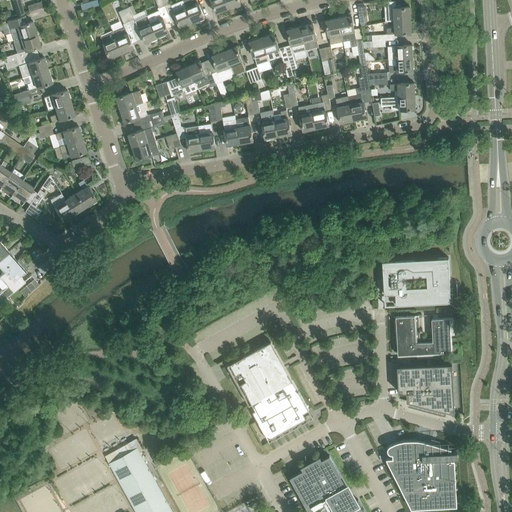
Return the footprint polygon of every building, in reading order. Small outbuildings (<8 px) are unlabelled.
[(11,0),(17,16),(24,13),(19,0),(11,0)] [(99,0),(97,0),(91,2),(81,5),(82,10),(101,5),(99,0)] [(157,11),(148,15),(157,38),(169,32),(163,18),(168,15),(161,0),(155,0),(158,7),(158,8),(159,10),(157,11)] [(161,0),(168,15),(174,13),(180,28),(192,23),(186,7),(182,0),(171,5),(170,3),(168,0),(161,0)] [(186,7),(192,23),(205,17),(197,0),(183,0),(186,7)] [(211,0),(212,4),(216,13),(228,9),(224,0),(211,0)] [(224,0),(228,9),(241,4),(239,0),(224,0)] [(394,21),(411,20),(410,7),(396,7),(396,1),(384,2),(385,21),(394,21)] [(41,2),(27,6),(29,12),(43,7),(41,2)] [(133,5),(124,9),(129,21),(133,30),(139,28),(145,43),(157,38),(148,15),(147,15),(145,10),(136,14),(133,5)] [(3,11),(5,18),(11,16),(9,9),(3,11)] [(124,9),(118,11),(124,23),(129,21),(124,9)] [(338,17),(343,41),(350,40),(350,41),(351,47),(357,46),(361,67),(367,65),(364,47),(363,42),(363,40),(357,41),(351,15),(338,17)] [(0,31),(2,30),(4,35),(11,33),(13,41),(37,34),(33,21),(24,24),(21,16),(7,21),(8,23),(6,23),(0,24),(0,31)] [(338,17),(326,20),(330,44),(336,43),(336,42),(343,41),(338,17)] [(411,20),(394,21),(394,28),(387,28),(387,34),(412,33),(411,20)] [(313,23),(300,26),(305,50),(306,50),(312,48),(319,47),(313,23)] [(125,25),(112,31),(122,53),(134,48),(125,25)] [(291,45),(285,46),(285,47),(287,57),(294,55),(295,59),(308,56),(306,50),(305,50),(300,26),(287,29),(290,39),(291,45)] [(112,31),(106,33),(100,36),(110,58),(122,53),(112,31)] [(274,33),(262,37),(267,54),(269,61),(276,59),(281,57),(282,58),(284,66),(289,64),(287,57),(285,47),(279,48),(274,33)] [(0,64),(4,63),(5,64),(27,57),(25,51),(40,46),(37,34),(13,41),(17,53),(2,58),(3,59),(0,59),(0,64)] [(249,41),(252,51),(257,65),(263,63),(269,61),(267,54),(262,37),(249,41)] [(389,60),(396,59),(413,58),(412,45),(388,46),(389,60)] [(236,46),(224,51),(230,67),(231,66),(237,64),(239,71),(245,69),(236,46)] [(331,46),(325,48),(327,60),(329,69),(330,74),(343,71),(342,67),(336,68),(334,59),(333,59),(331,46)] [(319,49),(321,61),(327,60),(325,48),(319,49)] [(234,76),(231,66),(230,67),(224,51),(212,55),(218,71),(212,73),(213,76),(217,84),(223,98),(225,97),(227,92),(222,81),(234,76)] [(27,57),(5,64),(6,69),(18,66),(22,78),(23,78),(28,77),(48,70),(44,57),(29,62),(27,57)] [(413,58),(396,59),(396,66),(389,66),(389,72),(414,71),(413,58)] [(200,60),(188,66),(198,89),(210,83),(212,86),(217,84),(213,76),(212,73),(207,75),(200,60)] [(360,87),(347,90),(349,97),(353,120),(366,117),(364,108),(363,102),(372,100),(371,90),(370,84),(369,79),(368,73),(367,65),(361,67),(362,76),(358,77),(360,87)] [(167,81),(161,83),(165,96),(171,94),(172,96),(185,90),(186,94),(198,89),(188,66),(176,71),(179,77),(167,81)] [(257,67),(251,69),(256,81),(262,79),(257,67)] [(246,71),(250,83),(256,81),(251,69),(246,71)] [(12,95),(16,100),(29,96),(38,93),(37,87),(52,82),(48,70),(28,77),(23,78),(24,83),(27,84),(25,85),(26,90),(12,95)] [(161,83),(155,85),(159,98),(165,96),(161,83)] [(398,90),(399,97),(415,96),(414,83),(390,84),(390,91),(398,90)] [(287,85),(289,94),(291,107),(298,105),(293,84),(287,85)] [(326,86),(328,94),(329,98),(335,97),(332,84),(326,86)] [(53,101),(55,108),(71,103),(67,90),(44,97),(46,103),(53,101)] [(116,97),(121,110),(136,105),(136,104),(143,102),(141,96),(142,96),(140,90),(116,97)] [(268,91),(262,93),(263,101),(270,100),(268,91)] [(260,92),(250,95),(254,114),(260,112),(258,100),(261,99),(260,92)] [(289,94),(283,95),(286,108),(291,107),(289,94)] [(323,102),(311,105),(316,128),(329,125),(325,109),(331,108),(329,98),(328,94),(322,96),(323,102)] [(243,103),(246,102),(248,114),(254,114),(250,95),(242,96),(243,103)] [(29,96),(16,100),(19,105),(30,102),(29,96)] [(381,105),(391,105),(391,110),(416,109),(415,96),(399,97),(381,98),(381,105)] [(167,100),(172,115),(179,112),(174,97),(167,100)] [(336,99),(339,113),(341,123),(353,120),(349,97),(341,98),(336,99)] [(220,102),(213,104),(216,121),(223,120),(222,118),(221,107),(225,106),(225,101),(220,102)] [(71,103),(55,108),(57,114),(50,116),(52,122),(75,115),(71,103)] [(204,109),(209,108),(211,122),(216,121),(213,104),(204,106),(204,109)] [(124,122),(147,115),(145,109),(138,111),(136,105),(121,110),(124,122)] [(298,107),(301,121),(303,131),(316,128),(311,105),(298,107)] [(282,119),(275,120),(278,136),(291,133),(286,110),(280,111),(282,119)] [(150,114),(147,115),(149,122),(163,117),(164,117),(162,111),(161,111),(150,114)] [(172,118),(177,133),(179,139),(185,137),(187,137),(185,128),(185,127),(181,126),(177,114),(171,115),(172,118)] [(261,115),(263,129),(265,139),(278,136),(275,120),(268,122),(266,114),(261,115)] [(244,118),(235,119),(236,120),(240,143),(253,141),(251,131),(249,117),(244,118)] [(223,122),(225,136),(227,146),(240,143),(236,120),(223,122)] [(50,123),(37,127),(39,133),(52,129),(50,123)] [(211,124),(198,126),(201,150),(215,148),(211,124)] [(55,134),(57,140),(60,146),(82,139),(78,126),(55,134)] [(198,126),(185,128),(187,137),(189,152),(201,150),(198,126)] [(128,134),(132,147),(156,140),(153,131),(155,131),(154,127),(151,127),(128,134)] [(52,129),(39,133),(35,134),(37,139),(53,134),(52,129)] [(175,147),(173,142),(179,140),(179,139),(177,133),(166,136),(170,149),(175,147)] [(1,140),(0,141),(0,142),(10,150),(16,142),(12,139),(5,134),(1,140)] [(82,139),(60,146),(54,148),(58,159),(63,158),(63,159),(86,151),(82,139)] [(156,140),(132,147),(136,160),(159,152),(156,140)] [(27,142),(23,147),(27,149),(24,153),(33,159),(35,155),(33,153),(36,148),(27,142)] [(27,149),(23,147),(18,155),(21,158),(24,153),(27,149)] [(88,156),(75,160),(71,161),(74,168),(77,166),(78,167),(90,163),(88,156)] [(45,170),(49,165),(40,159),(37,164),(45,170)] [(3,160),(0,164),(0,184),(1,186),(0,187),(0,188),(11,172),(4,167),(7,163),(3,160)] [(90,163),(78,167),(79,172),(92,168),(90,163)] [(11,172),(0,188),(2,186),(5,188),(2,192),(10,197),(23,180),(25,177),(13,168),(11,172)] [(41,187),(47,191),(50,186),(52,187),(55,183),(49,174),(41,187)] [(23,180),(10,197),(18,203),(20,199),(23,201),(21,205),(25,200),(32,190),(32,189),(33,188),(23,180)] [(82,189),(76,193),(85,207),(96,200),(83,180),(78,183),(82,189)] [(30,204),(25,211),(35,219),(40,211),(35,207),(40,199),(42,196),(45,193),(40,189),(30,204)] [(32,190),(25,200),(30,204),(40,189),(37,193),(32,190)] [(61,193),(55,197),(50,200),(51,202),(50,203),(51,204),(52,204),(63,221),(74,214),(65,200),(61,193)] [(76,193),(65,200),(74,214),(85,207),(76,193)] [(0,258),(1,257),(9,251),(7,249),(9,247),(2,239),(0,240),(0,258)] [(1,257),(0,258),(0,268),(4,272),(0,275),(11,266),(17,260),(9,251),(1,257)] [(383,261),(385,305),(396,305),(451,302),(449,257),(383,261)] [(26,270),(24,268),(26,266),(19,259),(17,260),(11,266),(0,275),(0,276),(8,285),(0,292),(0,295),(4,300),(25,281),(20,276),(26,270)] [(25,286),(30,291),(35,287),(30,282),(25,286)] [(396,316),(397,335),(419,334),(418,316),(419,316),(419,315),(396,316)] [(450,318),(432,319),(433,336),(451,335),(450,318)] [(419,334),(397,335),(397,336),(393,336),(394,351),(398,351),(398,354),(434,353),(433,338),(433,339),(419,339),(419,334)] [(451,335),(433,336),(433,339),(433,338),(434,353),(452,352),(451,335)] [(227,365),(248,403),(291,380),(271,342),(264,346),(263,345),(230,364),(232,367),(230,368),(228,365),(227,365)] [(397,366),(399,392),(407,391),(407,401),(418,404),(455,413),(452,363),(397,366)] [(291,380),(248,403),(249,405),(252,404),(255,410),(253,411),(268,439),(306,418),(303,413),(309,410),(292,379),(291,380)] [(127,443),(105,456),(109,463),(136,511),(173,511),(162,491),(140,452),(140,451),(142,450),(136,438),(127,443)] [(395,443),(390,445),(389,446),(388,446),(388,447),(388,448),(387,449),(387,450),(388,450),(388,451),(388,452),(389,452),(389,453),(390,453),(391,454),(392,454),(393,454),(393,458),(386,458),(386,459),(390,459),(390,460),(389,460),(389,464),(394,464),(394,475),(397,474),(397,475),(397,480),(402,480),(402,490),(405,490),(405,491),(405,496),(409,495),(410,506),(416,505),(416,507),(417,508),(417,509),(418,509),(419,509),(420,510),(421,510),(422,509),(423,509),(424,508),(424,507),(425,507),(425,506),(425,505),(460,503),(460,502),(454,503),(452,458),(458,458),(458,452),(451,452),(451,450),(452,448),(439,445),(440,443),(435,441),(434,445),(430,444),(430,443),(424,441),(423,442),(418,441),(412,441),(406,441),(401,442),(395,443)] [(161,451),(151,456),(156,464),(165,459),(161,451)] [(321,457),(320,456),(301,467),(303,470),(290,477),(308,510),(306,511),(365,511),(362,507),(361,505),(358,499),(355,501),(348,490),(348,489),(329,455),(322,459),(321,457)]
